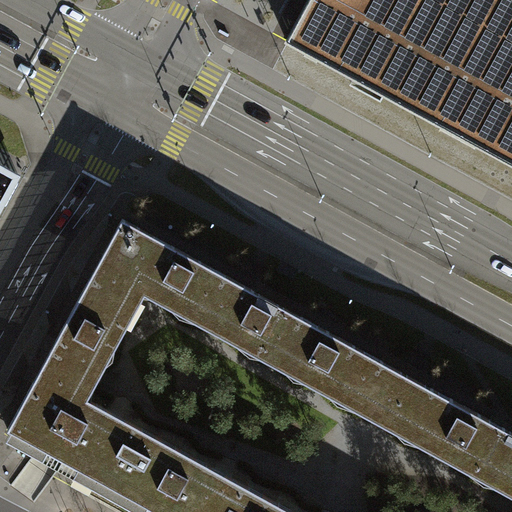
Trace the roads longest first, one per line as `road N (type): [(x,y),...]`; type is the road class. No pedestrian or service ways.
road 1 (secondary): [(113,109),(511,324)]
road 2 (secondary): [(511,266),(139,59)]
road 3 (unclassified): [(113,109),(0,304)]
road 4 (secondary): [(0,47),(113,109)]
road 5 (secondary): [(139,59),(29,0)]
